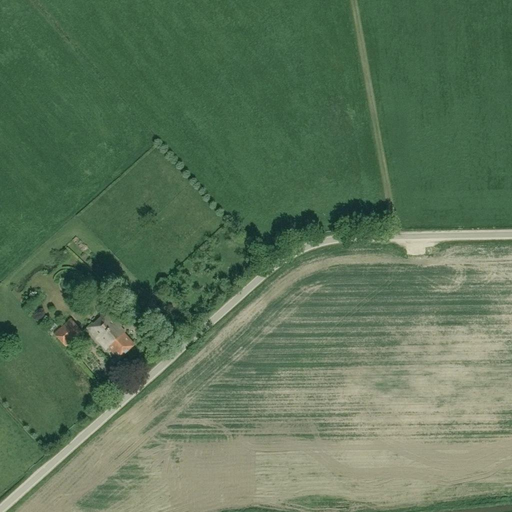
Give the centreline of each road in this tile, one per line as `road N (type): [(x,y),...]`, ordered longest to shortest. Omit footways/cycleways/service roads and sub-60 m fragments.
road 1 (unclassified): [(0,510),(291,254),(345,238),(511,235)]
road 2 (track): [(352,0),(393,236)]
